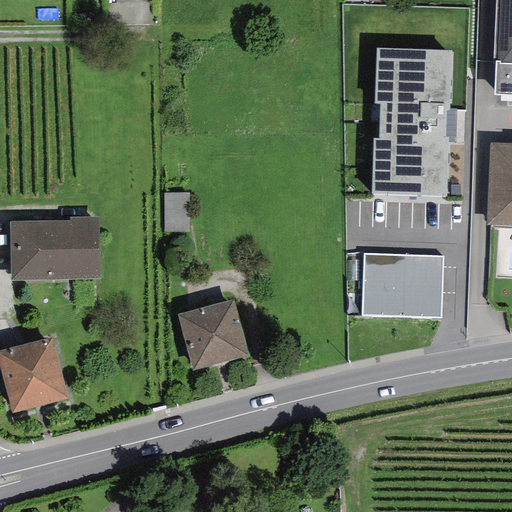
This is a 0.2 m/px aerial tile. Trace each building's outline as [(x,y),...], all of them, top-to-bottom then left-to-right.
[(511,0),(495,0),(492,63),(495,64),(494,95),(511,95),(511,0)] [(451,51),(375,48),(374,104),(380,104),(379,139),(373,138),(371,194),(446,196),(448,143),(455,143),(456,109),(449,109),(451,51)] [(511,145),(490,144),(486,225),(511,225),(511,145)] [(166,234),(191,235),(193,196),(168,195),(166,234)] [(69,220),(9,221),(10,281),(100,279),(99,217),(69,217),(69,220)] [(443,257),(364,254),(362,315),(440,318),(443,257)] [(235,301),(179,315),(192,370),(248,356),(235,301)] [(52,338),(0,350),(0,372),(10,412),(67,398),(52,338)]
